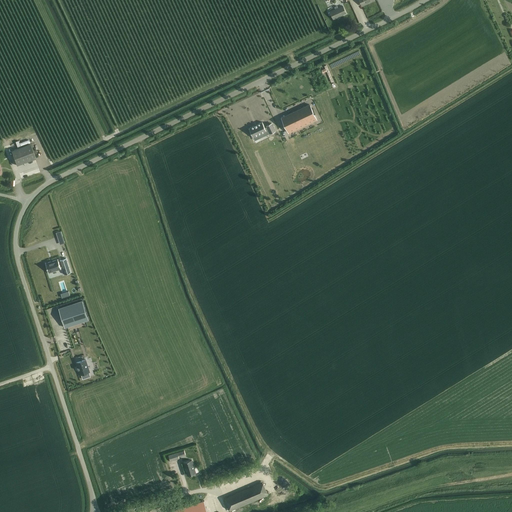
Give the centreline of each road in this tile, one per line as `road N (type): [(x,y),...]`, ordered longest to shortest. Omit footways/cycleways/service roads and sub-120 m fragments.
road 1 (unclassified): [(93,511),(16,251),(26,202),(50,181),(425,0)]
road 2 (track): [(365,511),(511,474)]
